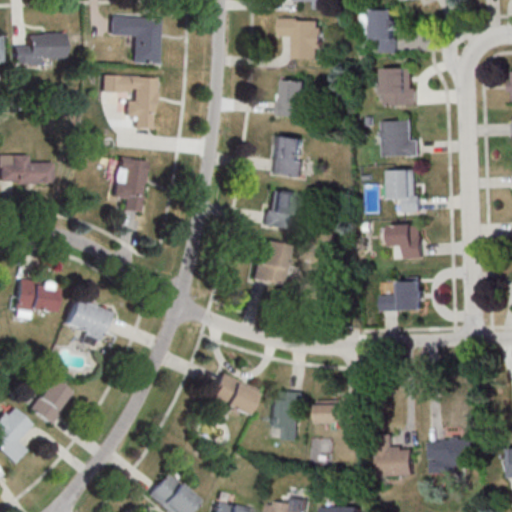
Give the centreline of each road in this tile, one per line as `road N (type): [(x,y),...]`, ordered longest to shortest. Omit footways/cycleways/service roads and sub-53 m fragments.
road 1 (residential): [(55,511),(128,424),(180,304),(205,193),(221,0)]
road 2 (residential): [(511,338),(317,347),(271,339),(205,319),(55,236),(0,233)]
road 3 (residential): [(474,340),(464,97),(472,57)]
